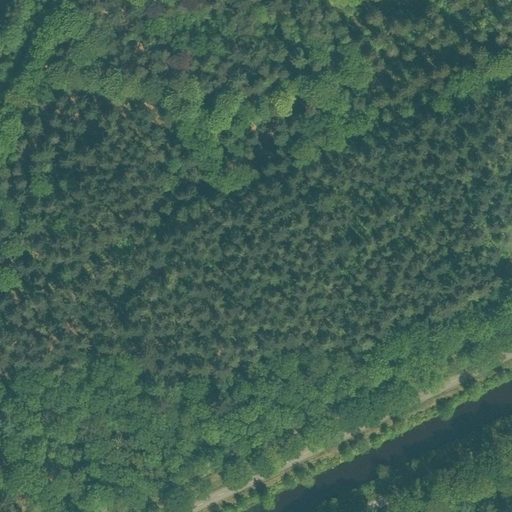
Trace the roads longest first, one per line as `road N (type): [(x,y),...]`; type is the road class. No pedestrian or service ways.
road 1 (track): [(0,312),(511,63)]
road 2 (tertiary): [(185,511),(511,352)]
road 3 (unclassified): [(359,511),(511,438)]
road 4 (track): [(310,160),(344,0)]
